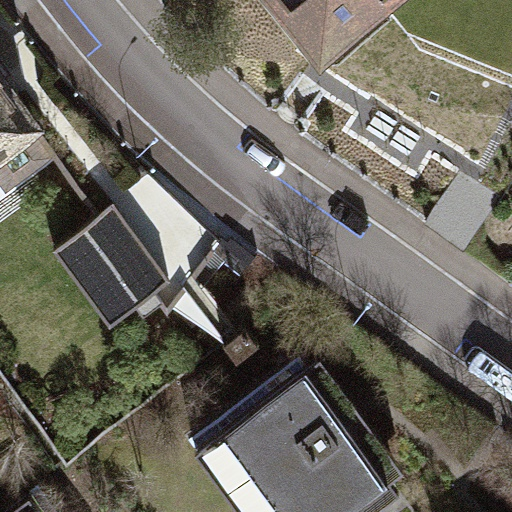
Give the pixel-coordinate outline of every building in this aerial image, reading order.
[(280,0),(323,48),(379,0),(280,0)] [(0,143),(3,141),(24,168),(48,150),(28,123),(32,119),(1,77),(12,69),(0,53),(0,143)] [(459,173),(425,219),(459,245),(493,199),(459,173)] [(113,203),(55,246),(109,316),(166,273),(113,203)] [(320,356),(195,448),(242,511),(368,511),(398,490),(388,476),(402,465),(320,356)] [(43,511),(26,489),(0,509),(0,511),(43,511)]
